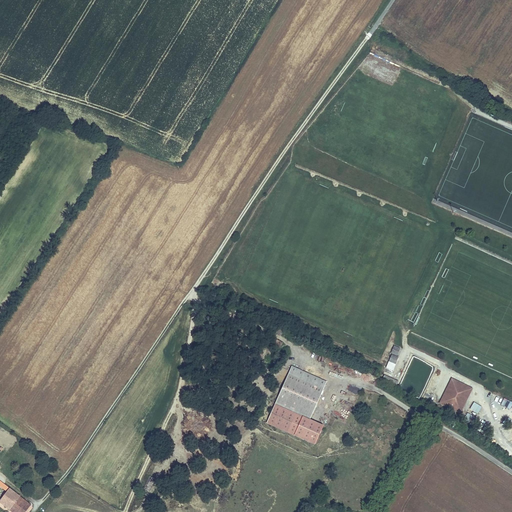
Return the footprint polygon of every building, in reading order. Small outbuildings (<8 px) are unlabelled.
[(400,351),(395,347),(391,355),(396,358),(400,351)] [(398,360),(392,357),(388,362),(394,366),(398,360)] [(293,368),(277,403),(311,418),(324,387),(304,378),(306,373),(293,368)] [(326,382),(306,373),(304,378),(324,387),(326,382)] [(383,375),(381,379),(394,386),(396,382),(383,375)] [(452,382),(440,407),(461,417),(473,393),(452,382)] [(311,418),(277,403),(268,424),(289,432),(297,414),(310,420),(311,418)] [(18,499),(14,505),(23,511),(25,511),(29,507),(18,499)]
